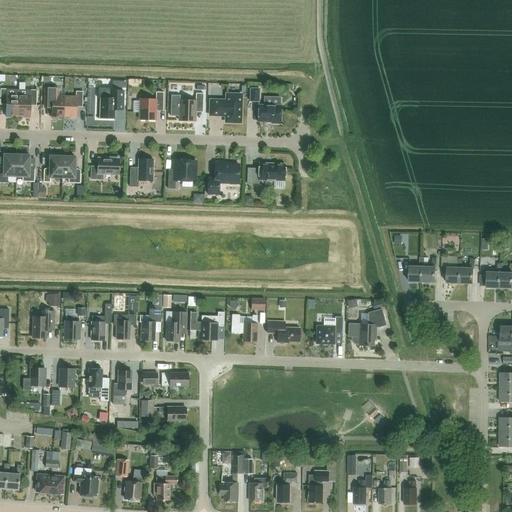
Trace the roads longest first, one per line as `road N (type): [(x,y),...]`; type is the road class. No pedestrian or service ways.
road 1 (residential): [(0,134),(302,143)]
road 2 (residential): [(482,369),(207,359)]
road 3 (residential): [(0,351),(207,359)]
road 4 (residential): [(207,511),(207,359)]
road 5 (residential): [(483,511),(482,369)]
